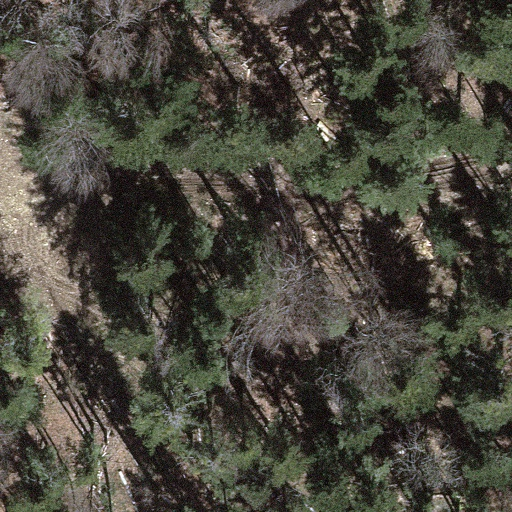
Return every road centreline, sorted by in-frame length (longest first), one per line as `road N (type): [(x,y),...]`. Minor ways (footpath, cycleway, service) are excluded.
road 1 (track): [(511,441),(381,414),(95,321),(0,281)]
road 2 (track): [(0,169),(511,94)]
